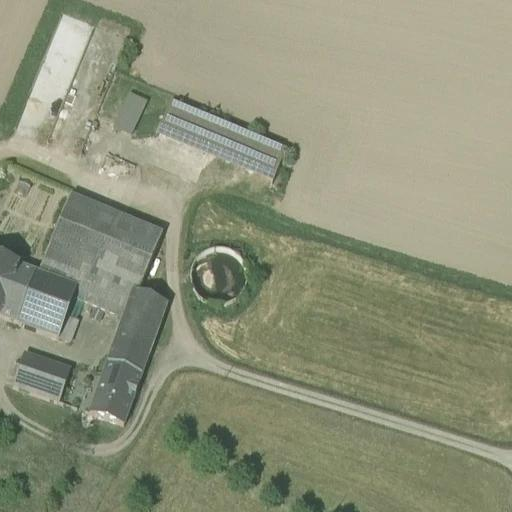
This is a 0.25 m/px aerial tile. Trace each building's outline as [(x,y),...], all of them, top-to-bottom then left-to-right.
[(146,106),(128,98),(112,133),(129,141),(146,106)] [(156,140),(272,188),(286,154),(170,106),(156,140)] [(76,292),(72,302),(122,323),(132,295),(138,296),(162,237),(69,199),(37,277),(76,292)] [(213,309),(225,309),(236,303),(244,294),(247,282),(245,270),(238,260),(228,253),(216,251),(205,255),(195,262),(190,273),(189,285),(193,296),(202,305),(213,309)] [(35,277),(0,263),(0,321),(16,327),(35,277)] [(37,277),(35,277),(16,327),(57,343),(69,347),(77,324),(65,320),(72,302),(76,292),(37,277)] [(122,323),(119,331),(153,344),(167,307),(138,296),(132,295),(122,323)] [(148,359),(153,344),(119,331),(114,347),(148,359)] [(141,378),(148,359),(114,347),(107,366),(141,378)] [(69,373),(23,357),(11,391),(58,407),(69,373)] [(107,366),(88,417),(122,429),(141,378),(107,366)]
